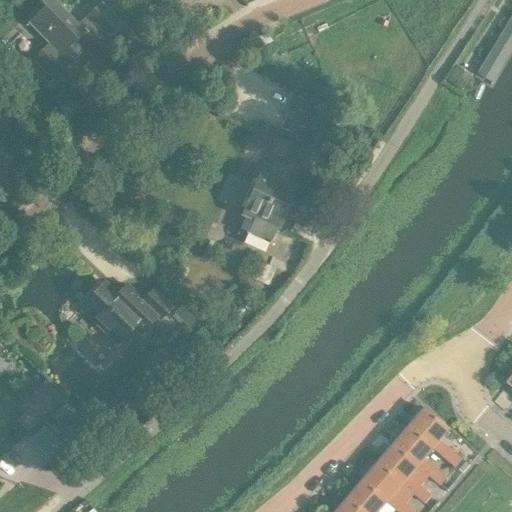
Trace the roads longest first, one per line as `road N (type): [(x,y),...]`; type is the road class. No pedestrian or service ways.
road 1 (unclassified): [(57,511),(283,304),(488,0)]
road 2 (unclassified): [(303,0),(244,25),(173,73),(0,245)]
road 3 (residential): [(459,370),(432,369),(400,388),(274,511)]
